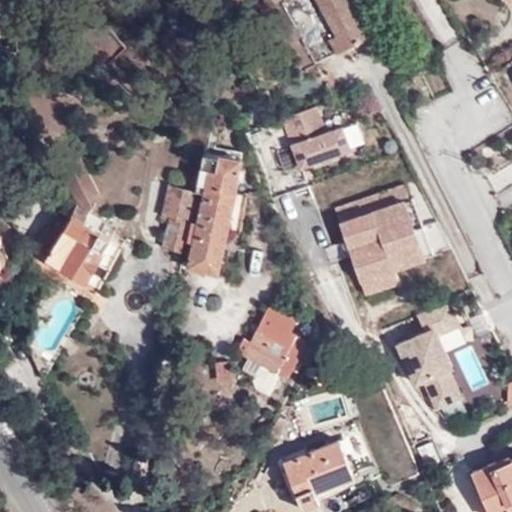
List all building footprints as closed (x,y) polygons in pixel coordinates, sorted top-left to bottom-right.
[(285,0),(316,67),(366,43),(345,0),(285,0)] [(258,18),(266,14),(262,7),(254,11),(258,18)] [(297,168),(347,150),(339,128),(322,135),(312,108),(279,120),(297,168)] [(224,143),(195,252),(227,259),(225,236),(245,221),(253,190),(243,187),(246,166),(233,164),(234,152),(229,151),(230,145),(224,143)] [(45,232),(48,255),(85,277),(107,239),(81,223),(97,195),(79,159),(73,155),(62,158),(60,167),(73,196),(77,194),(79,198),(74,201),(62,221),(47,223),(45,232)] [(176,212),(192,216),(198,183),(176,178),(169,210),(176,212)] [(341,221),(363,279),(433,252),(411,195),(408,196),(403,182),(384,189),(389,203),(341,221)] [(170,242),(186,245),(192,216),(176,212),(170,242)] [(0,287),(12,281),(4,267),(12,262),(0,237),(0,287)] [(107,239),(85,277),(97,284),(120,247),(107,239)] [(227,259),(195,252),(195,261),(225,268),(227,259)] [(417,313),(425,331),(434,327),(437,334),(460,323),(448,298),(417,313)] [(298,318),(295,317),(284,311),(270,302),(251,339),(243,334),(236,347),(261,363),(253,378),(256,386),(270,394),(279,373),(290,371),(306,340),(295,335),(296,332),(291,330),(298,318)] [(284,311),(295,317),(298,311),(287,305),(284,311)] [(397,344),(416,383),(423,379),(437,408),(462,395),(449,367),(452,365),(437,334),(434,327),(425,331),(414,336),(416,340),(408,344),(406,341),(397,344)] [(353,469),(338,438),(284,462),(304,507),(322,499),(316,486),(353,469)] [(511,511),(511,465),(502,470),(497,460),(477,466),(497,511),(511,511)]
